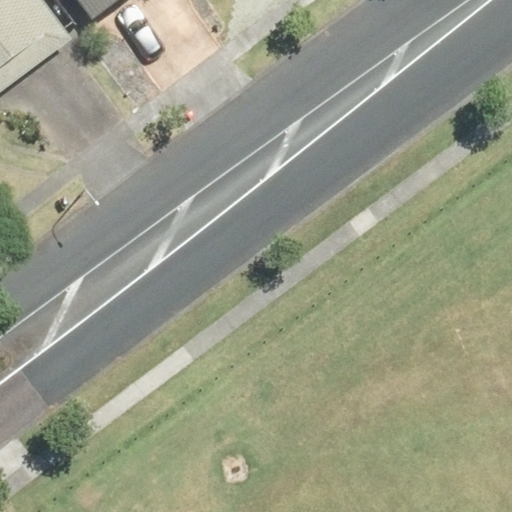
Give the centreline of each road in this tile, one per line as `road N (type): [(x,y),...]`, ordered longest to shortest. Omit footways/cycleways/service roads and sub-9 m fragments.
road 1 (tertiary): [(511,6),(421,92),(0,426)]
road 2 (tertiary): [(0,312),(184,172),(441,0)]
